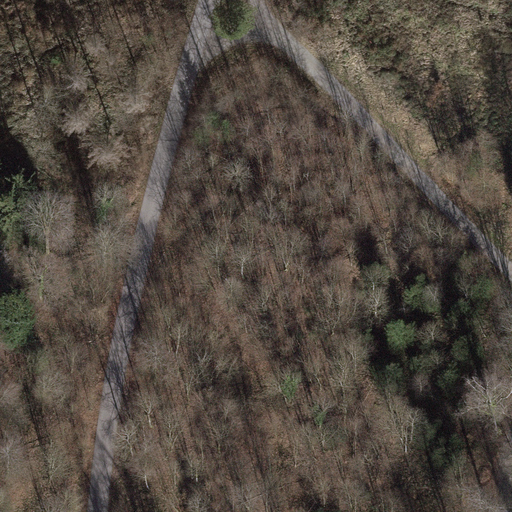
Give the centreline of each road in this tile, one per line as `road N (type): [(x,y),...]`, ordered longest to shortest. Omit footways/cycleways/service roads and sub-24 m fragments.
road 1 (unclassified): [(100,511),(160,169),(211,0)]
road 2 (track): [(262,0),(278,34),(511,272)]
